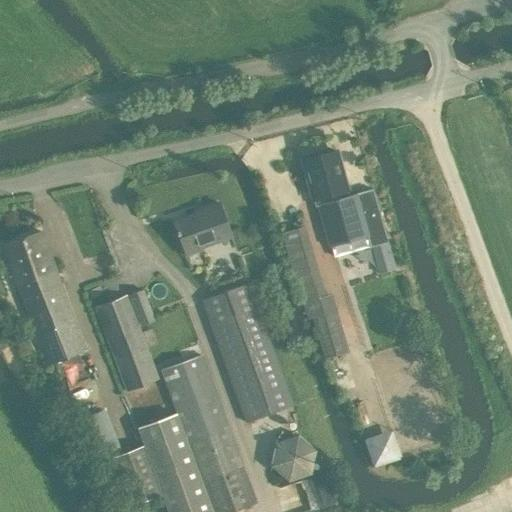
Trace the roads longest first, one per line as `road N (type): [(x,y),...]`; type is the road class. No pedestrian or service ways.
road 1 (unclassified): [(0,193),(445,84)]
road 2 (unclassified): [(430,28),(0,129)]
road 3 (track): [(11,0),(84,81),(92,105)]
